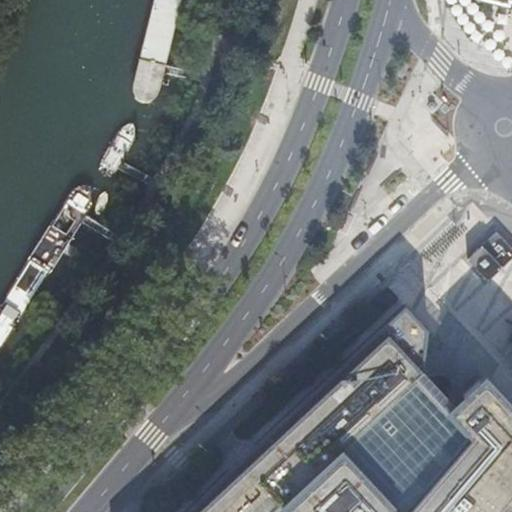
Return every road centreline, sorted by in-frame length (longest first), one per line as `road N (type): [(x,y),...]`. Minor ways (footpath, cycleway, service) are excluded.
road 1 (primary): [(348,0),(278,184),(244,244),(33,511)]
road 2 (primary): [(176,409),(278,271),(313,209),(388,4)]
road 3 (tertiary): [(176,409),(227,386),(504,128)]
road 4 (primary): [(504,128),(388,4)]
road 5 (primary): [(89,511),(176,409)]
